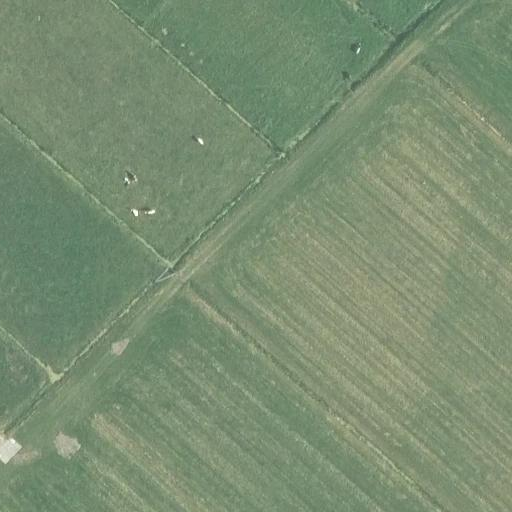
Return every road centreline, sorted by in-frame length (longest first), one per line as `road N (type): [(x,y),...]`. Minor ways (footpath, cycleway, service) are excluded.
road 1 (track): [(355,107),(8,451),(0,443)]
road 2 (track): [(462,0),(355,107),(333,83)]
